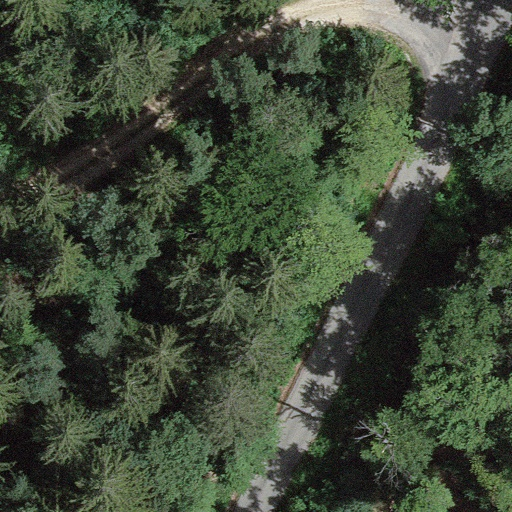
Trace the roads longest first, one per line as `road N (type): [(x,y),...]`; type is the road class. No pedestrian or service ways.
road 1 (residential): [(250,511),(489,0)]
road 2 (track): [(468,37),(386,1),(294,15),(60,180),(0,206)]
